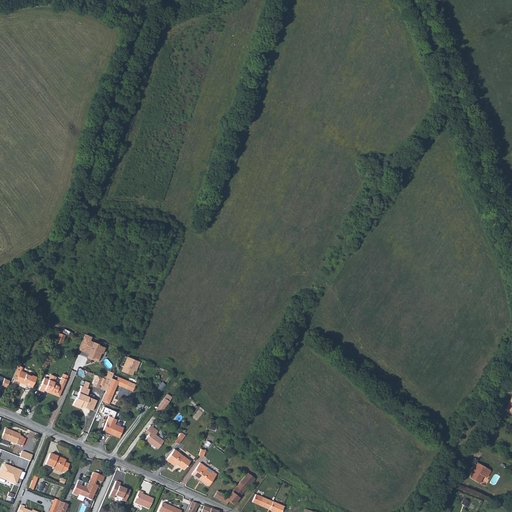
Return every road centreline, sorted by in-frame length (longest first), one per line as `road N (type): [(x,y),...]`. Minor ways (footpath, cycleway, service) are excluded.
road 1 (track): [(142,19),(62,239),(0,282)]
road 2 (track): [(511,245),(413,0)]
road 3 (residential): [(0,411),(231,511)]
road 4 (unclassified): [(511,357),(419,511)]
